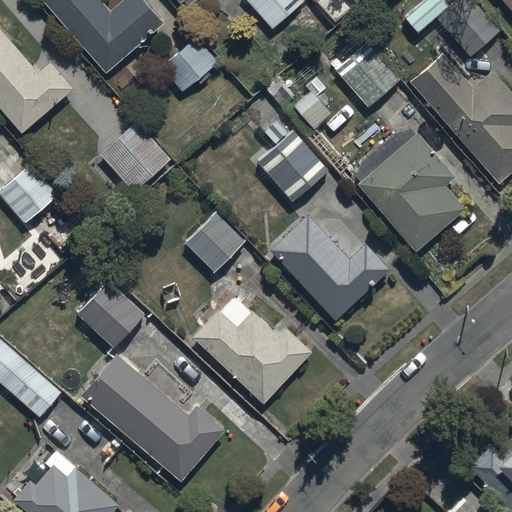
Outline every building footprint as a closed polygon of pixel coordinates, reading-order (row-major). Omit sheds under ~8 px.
[(163,21),(144,0),(119,0),(110,8),(103,0),(44,0),(106,71),(163,21)] [(251,0),(273,25),(302,0),(251,0)] [(473,0),(419,0),(404,14),(418,30),(435,15),(471,56),(500,30),(473,0)] [(0,25),(0,24),(0,103),(24,130),(74,86),(52,61),(41,71),(0,25)] [(219,61),(197,34),(161,64),(182,90),(195,79),(199,84),(211,73),(208,70),(219,61)] [(369,104),(399,76),(370,47),(341,74),(369,104)] [(473,85),(442,51),(410,79),(499,180),(511,168),(511,91),(491,69),(473,85)] [(313,127),(333,111),(311,86),(292,102),(313,127)] [(171,157),(138,119),(87,163),(121,201),(171,157)] [(329,169),(295,129),(259,159),(293,200),(329,169)] [(455,175),(417,130),(358,181),(416,249),(466,205),(447,182),(455,175)] [(60,193),(32,162),(0,190),(0,191),(27,222),(60,193)] [(215,270),(245,239),(215,210),(185,242),(215,270)] [(390,269),(365,241),(349,255),(309,211),(269,247),(335,319),(390,269)] [(113,347),(144,312),(105,277),(74,312),(113,347)] [(279,332),(251,308),(249,310),(234,295),(220,309),(217,307),(192,333),(263,401),(312,349),(287,324),(279,332)] [(61,389),(0,336),(0,380),(39,414),(61,389)] [(188,412),(116,351),(80,393),(180,479),(225,427),(196,402),(188,412)] [(511,448),(505,456),(491,442),(468,464),(511,509),(511,448)] [(113,511),(112,511),(119,502),(56,447),(43,463),(36,457),(20,475),(28,481),(14,499),(29,511),(113,511)]
